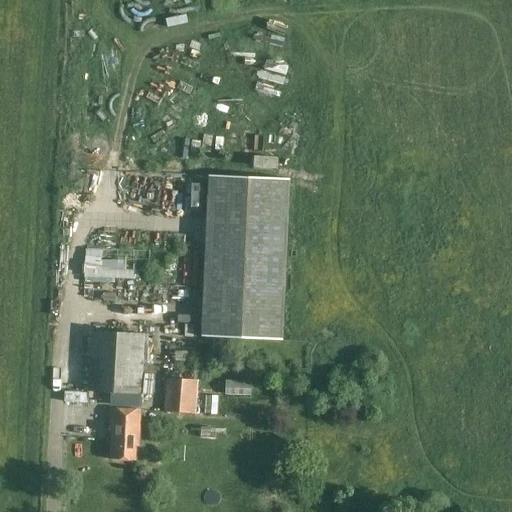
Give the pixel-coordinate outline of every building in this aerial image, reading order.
[(282,41),(286,20),(266,16),(262,38),(282,41)] [(268,56),(266,63),(284,71),(287,63),(268,56)] [(283,341),(290,180),(209,176),(202,337),(283,341)] [(87,255),(87,270),(104,269),(103,254),(87,255)] [(106,336),(89,335),(87,392),(109,393),(109,405),(140,406),(142,337),(106,336)] [(196,383),(165,381),(162,414),(194,416),(196,383)] [(140,411),(111,410),(110,432),(112,432),(111,458),(135,459),(135,447),(139,447),(140,411)]
